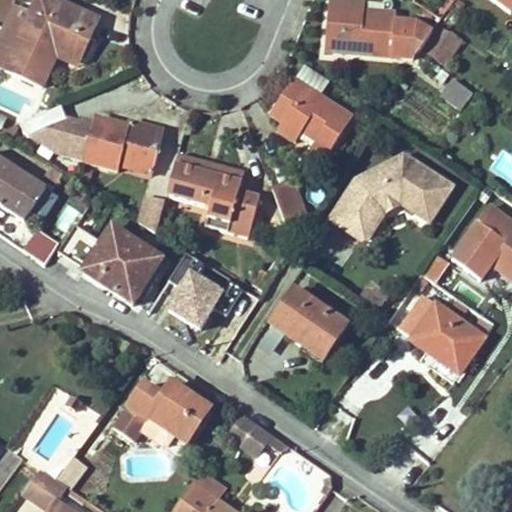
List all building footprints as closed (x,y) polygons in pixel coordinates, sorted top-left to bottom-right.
[(37,0),(31,14),(14,6),(0,36),(0,66),(6,69),(4,71),(42,89),(56,57),(60,50),(82,60),(99,22),(51,0),(37,0)] [(511,0),(490,0),(511,13),(511,11),(511,0)] [(418,52),(420,53),(431,36),(414,23),(398,22),(398,15),(372,13),(372,18),(365,17),(366,5),(330,2),(326,54),(413,60),(418,52)] [(442,30),(426,53),(447,68),(463,45),(442,30)] [(78,67),(82,60),(60,50),(56,57),(78,67)] [(332,83),(306,67),(296,84),(293,83),(272,117),(283,124),(278,132),(296,143),(302,133),(316,142),(312,149),(328,159),(353,120),(321,100),(332,83)] [(471,96),(453,84),(442,99),(460,111),(471,96)] [(123,157),(155,167),(165,134),(129,124),(128,130),(95,121),(84,163),(119,173),(120,168),(123,157)] [(430,223),(453,188),(404,156),(356,181),(330,220),(344,230),(353,216),(374,230),(385,214),(402,206),(410,193),(423,202),(415,214),(430,223)] [(153,177),(155,167),(123,157),(120,168),(153,177)] [(48,190),(0,158),(0,207),(26,224),(48,190)] [(172,182),(179,158),(178,158),(167,199),(172,182)] [(205,165),(179,158),(172,182),(167,199),(210,211),(206,229),(228,235),(243,239),(254,198),(239,194),(242,185),(236,183),(220,179),(223,170),(215,168),(205,165)] [(239,174),(223,170),(220,179),(236,183),(239,174)] [(274,193),(293,247),(308,224),(294,186),(274,193)] [(423,202),(410,193),(402,206),(415,214),(423,202)] [(156,231),(165,199),(144,194),(136,225),(156,231)] [(66,204),(55,227),(69,233),(79,210),(66,204)] [(374,230),(353,216),(344,230),(366,244),(374,230)] [(24,251),(45,264),(59,243),(38,229),(24,251)] [(77,229),(62,251),(87,268),(118,288),(114,294),(133,307),(136,302),(148,283),(144,280),(158,259),(112,229),(102,245),(77,229)] [(425,297),(437,305),(465,265),(452,256),(425,297)] [(167,265),(158,259),(144,280),(148,283),(154,286),(167,265)] [(199,331),(225,289),(189,266),(163,308),(199,331)] [(83,274),(114,294),(118,288),(87,268),(83,274)] [(388,296),(371,284),(362,298),(379,310),(388,296)] [(325,361),(348,326),(294,291),(272,325),(325,361)] [(485,338),(437,305),(412,342),(459,375),(485,338)] [(422,397),(435,405),(446,388),(432,380),(422,397)] [(213,411),(172,384),(161,397),(146,386),(138,397),(131,408),(116,429),(135,442),(142,432),(151,420),(176,436),(188,444),(202,427),(207,419),(213,411)] [(81,402),(73,397),(68,407),(76,411),(81,402)] [(257,427),(243,417),(227,438),(241,448),(257,427)] [(151,420),(142,432),(163,447),(169,447),(176,436),(151,420)] [(72,457),(58,479),(73,489),(88,467),(72,457)] [(66,487),(57,481),(41,470),(24,493),(49,511),(48,511),(73,511),(57,500),(66,487)] [(233,511),(197,486),(178,511),(233,511)]
